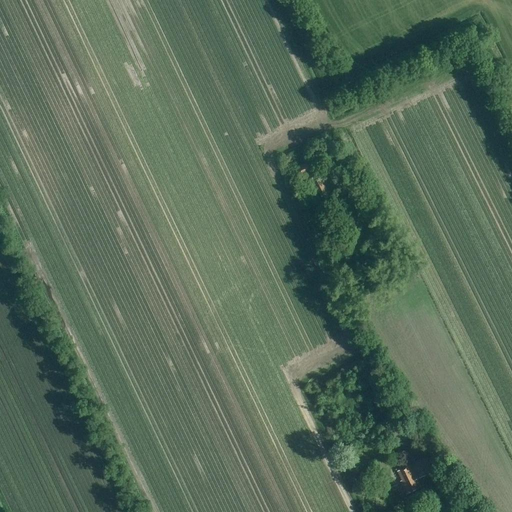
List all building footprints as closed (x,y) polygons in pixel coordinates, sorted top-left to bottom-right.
[(312,153),(316,160),(325,156),(321,149),(312,153)] [(309,161),(295,168),(300,177),(313,170),(309,161)] [(321,161),(312,164),(314,171),(323,168),(321,161)] [(323,170),(325,180),(331,179),(329,169),(323,170)] [(321,206),(334,199),(321,173),(307,180),(321,206)] [(414,435),(409,424),(392,432),(397,442),(414,435)] [(416,479),(431,471),(424,457),(409,464),(408,463),(396,469),(401,480),(398,481),(405,495),(421,487),(416,479)]
